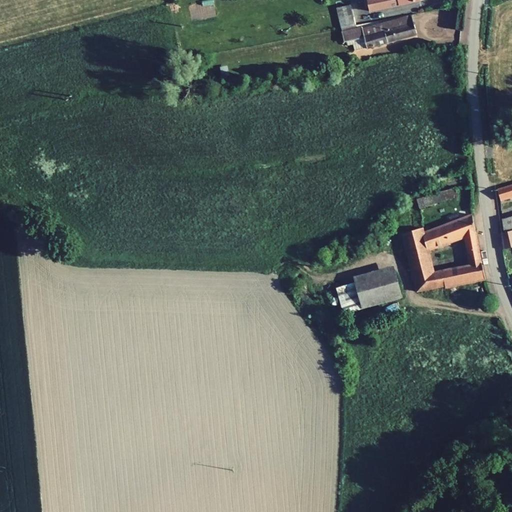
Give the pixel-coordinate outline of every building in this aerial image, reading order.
[(361,0),(352,0),(344,2),(350,30),(368,26),(361,0)] [(332,13),(317,16),(322,35),(336,32),(332,13)] [(408,27),(360,41),(366,59),(413,46),(408,27)] [(441,191),(412,198),(414,208),(443,200),(441,191)] [(441,290),(481,282),(467,216),(415,230),(395,235),(395,238),(413,293),(440,287),(441,290)] [(412,217),(391,221),(395,235),(415,230),(412,217)] [(511,229),(498,233),(503,249),(511,246),(511,229)] [(390,263),(350,276),(361,310),(401,297),(390,263)]
